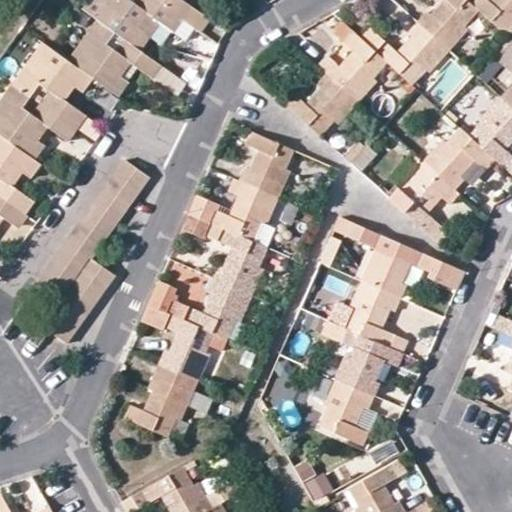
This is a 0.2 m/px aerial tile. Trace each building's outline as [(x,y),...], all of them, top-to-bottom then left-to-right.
[(108,0),(97,0),(89,12),(96,17),(108,0)] [(160,0),(135,0),(135,1),(133,0),(108,0),(96,17),(98,18),(116,31),(125,37),(140,48),(150,34),(137,24),(146,11),(160,21),(174,31),(184,17),(160,0)] [(185,0),(160,0),(184,17),(192,5),(185,0)] [(468,28),(465,24),(478,10),(468,0),(467,0),(442,0),(431,14),(427,11),(418,21),(449,49),(468,28)] [(511,0),(467,0),(468,0),(478,10),(503,32),(511,22),(511,0)] [(137,24),(150,34),(160,21),(146,11),(137,24)] [(95,36),(75,63),(93,76),(119,94),(129,80),(121,75),(115,70),(125,57),(131,61),(152,77),(162,63),(140,48),(125,37),(116,49),(108,43),(116,31),(98,18),(88,30),(95,36)] [(409,32),(411,35),(398,51),(386,41),(377,51),(387,60),(412,83),(426,69),(429,71),(449,49),(418,21),(409,32)] [(343,40),(354,50),(339,66),(335,62),(326,73),(357,102),(377,79),(373,76),(387,60),(377,51),(352,29),(343,40)] [(95,36),(88,30),(68,58),(75,63),(95,36)] [(49,45),(42,40),(21,69),(29,74),(49,45)] [(32,94),(41,82),(50,89),(42,101),(77,126),(86,114),(65,99),(59,95),(70,80),(76,85),(83,90),(93,76),(75,63),(68,58),(49,45),(29,74),(21,69),(13,81),(32,94)] [(131,61),(125,57),(115,70),(121,75),(131,61)] [(317,83),(320,87),(306,102),(295,93),(286,104),(321,135),(334,120),(338,123),(357,102),(326,73),(317,83)] [(76,85),(70,80),(59,95),(65,99),(76,85)] [(42,101),(33,112),(24,105),(32,94),(13,81),(4,93),(11,98),(0,112),(0,132),(35,158),(45,143),(38,139),(31,134),(42,119),(48,124),(68,139),(77,126),(42,101)] [(511,83),(501,96),(511,105),(511,83)] [(0,112),(11,98),(4,93),(0,98),(0,112)] [(482,118),(484,121),(471,136),(496,159),(511,173),(511,155),(504,148),(511,140),(511,105),(501,96),(482,118)] [(31,134),(38,139),(48,124),(42,119),(31,134)] [(471,136),(460,126),(446,142),(442,139),(423,161),(455,189),(463,180),(460,175),(475,158),(487,168),(496,159),(471,136)] [(285,167),(293,149),(250,130),(245,143),(258,149),(249,168),(244,166),(239,179),(278,196),(290,170),(285,167)] [(41,162),(35,158),(0,132),(0,194),(25,213),(34,200),(13,185),(6,180),(16,165),(23,170),(31,176),(41,162)] [(370,168),(377,148),(354,141),(348,161),(370,168)] [(116,275),(92,257),(149,175),(125,158),(39,280),(62,296),(43,324),(67,342),(116,275)] [(423,161),(404,182),(407,187),(393,201),(439,242),(448,232),(427,213),(441,196),(445,200),(455,189),(423,161)] [(23,170),(16,165),(6,180),(13,185),(23,170)] [(197,194),(189,212),(254,240),(262,222),(266,224),(278,196),(239,179),(234,193),(239,195),(230,214),(217,209),(213,207),(215,201),(197,194)] [(0,219),(3,215),(16,224),(25,213),(0,194),(0,219)] [(254,240),(189,212),(182,227),(203,236),(205,234),(232,245),(223,265),(219,263),(213,277),(252,294),(263,267),(260,265),(268,246),(254,240)] [(361,280),(399,297),(405,284),(400,282),(409,262),(430,271),(428,276),(456,288),(464,270),(339,216),(334,229),(375,247),(361,280)] [(330,266),(341,240),(331,236),(320,262),(330,266)] [(159,280),(149,303),(213,331),(228,337),(236,319),(240,321),(252,294),(213,277),(207,290),(211,292),(203,311),(173,297),(177,288),(159,280)] [(394,333),(381,327),(390,307),(394,309),(399,297),(361,280),(350,306),(354,308),(345,327),(359,332),(389,346),(394,333)] [(354,308),(350,306),(337,301),(329,319),(345,327),(354,308)] [(213,331),(149,303),(142,319),(163,329),(165,325),(178,331),(169,351),(165,350),(159,362),(198,379),(210,353),(205,351),(213,331)] [(511,335),(511,319),(498,314),(493,327),(511,335)] [(343,344),(350,329),(345,327),(329,319),(322,334),(343,344)] [(389,346),(359,332),(351,352),(347,351),(335,377),(374,394),(379,381),(374,379),(383,358),(397,364),(403,352),(389,346)] [(176,416),(181,418),(198,379),(159,362),(149,387),(152,389),(144,409),(130,403),(124,417),(168,436),(176,416)] [(314,392),(326,397),(334,378),(322,373),(314,392)] [(335,377),(324,403),(328,406),(320,425),(362,443),(368,431),(354,424),(363,404),(368,407),(374,394),(335,377)] [(179,458),(188,453),(183,443),(174,448),(179,458)] [(405,511),(399,499),(394,501),(384,483),(407,470),(399,457),(348,486),(359,505),(354,508),(356,511),(405,511)] [(205,494),(198,481),(194,484),(183,465),(142,489),(149,501),(161,494),(170,511),(202,511),(212,506),(205,494)] [(326,471),(305,482),(314,501),(335,490),(326,471)] [(221,501),(235,494),(228,481),(205,494),(212,506),(221,501)] [(128,511),(129,511),(149,501),(142,489),(122,500),(128,511)] [(0,511),(51,511),(48,505),(36,511),(11,511),(0,492),(0,511)] [(406,511),(429,511),(436,508),(430,498),(406,511)] [(226,511),(221,501),(212,506),(202,511),(226,511)]
